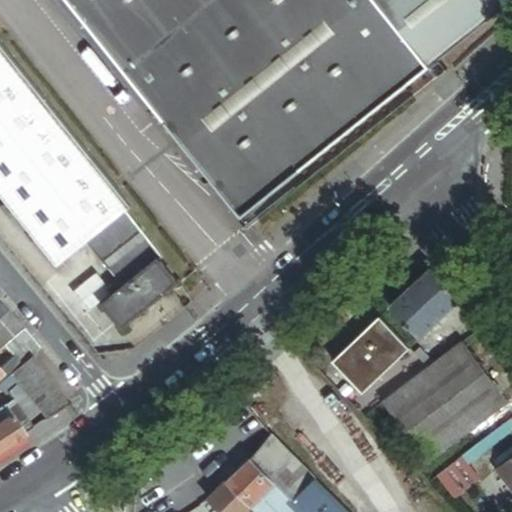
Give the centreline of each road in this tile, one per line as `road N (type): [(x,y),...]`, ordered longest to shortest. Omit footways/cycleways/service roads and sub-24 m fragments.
road 1 (tertiary): [(123,414),(429,158)]
road 2 (unclassified): [(0,261),(123,414)]
road 3 (unclassified): [(511,267),(429,158)]
